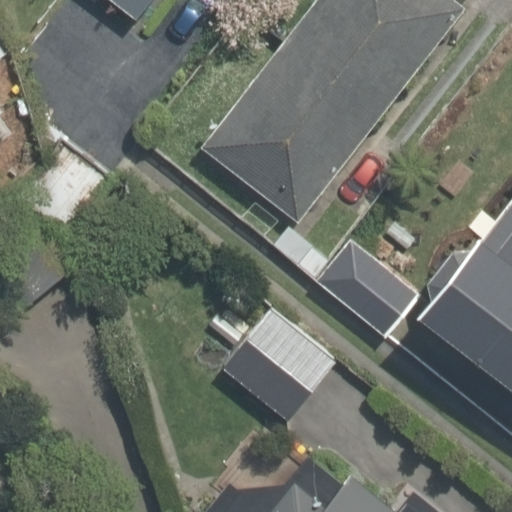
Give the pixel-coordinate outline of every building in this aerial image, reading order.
[(88,0),(129,32),(154,0),(88,0)] [(460,5),(453,0),(297,0),(189,139),(293,219),(460,5)] [(111,184),(53,140),(11,194),(70,239),(111,184)] [(511,165),(464,232),(406,313),(511,389),(511,165)] [(391,313),(379,305),(400,276),(340,233),(307,279),(378,330),(391,313)] [(221,334),(235,344),(217,368),(280,415),(331,348),(268,300),(254,319),(240,309),(221,334)] [(247,511),(388,511),(318,462),(302,485),(278,468),(247,511)]
